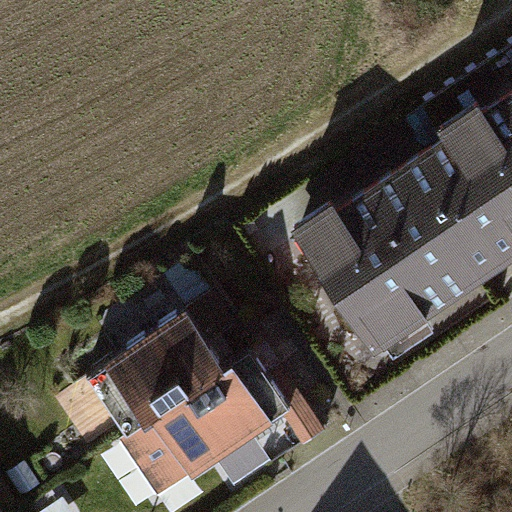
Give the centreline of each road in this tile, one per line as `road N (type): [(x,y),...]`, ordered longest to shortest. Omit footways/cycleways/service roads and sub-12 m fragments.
road 1 (track): [(0,317),(191,227),(511,5)]
road 2 (residential): [(280,511),(511,359)]
